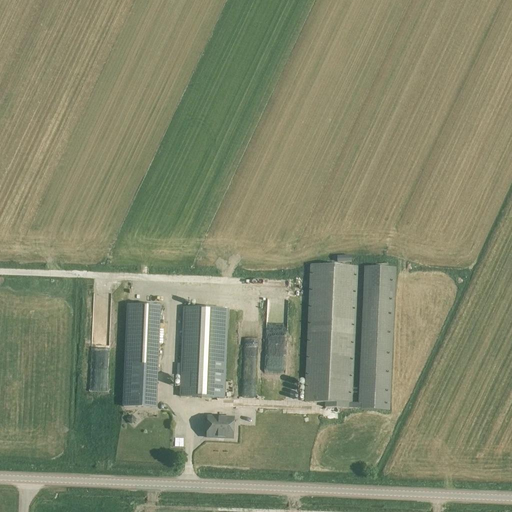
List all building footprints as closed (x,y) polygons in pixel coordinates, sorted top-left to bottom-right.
[(357,269),(311,267),(305,402),(325,403),(325,408),(389,410),(394,270),(365,269),(359,405),(351,404),(357,269)] [(128,306),(124,396),(140,397),(140,390),(142,390),(142,386),(157,387),(160,307),(128,306)] [(228,310),(184,308),(180,397),(224,399),(228,310)] [(285,372),(286,319),(266,319),(265,371),(285,372)] [(156,409),(157,387),(142,386),(142,390),(140,390),(140,397),(124,396),(123,407),(156,409)] [(234,419),(208,418),(207,438),(219,439),(219,438),(224,438),(224,439),(233,439),(234,419)]
